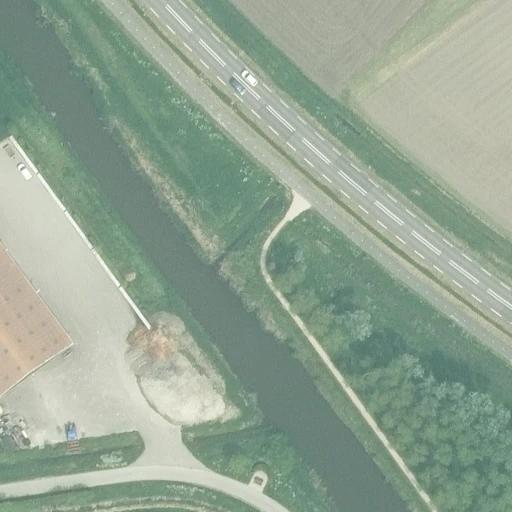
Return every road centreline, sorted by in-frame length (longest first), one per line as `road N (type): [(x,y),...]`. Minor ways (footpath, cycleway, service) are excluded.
road 1 (primary): [(511,306),(342,175),(166,0)]
road 2 (unclassified): [(278,511),(186,472),(0,490)]
